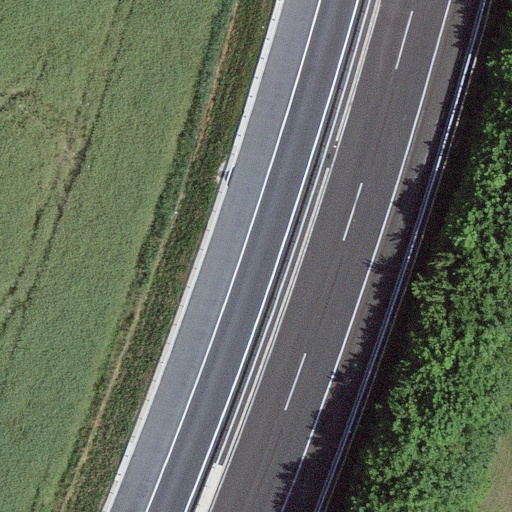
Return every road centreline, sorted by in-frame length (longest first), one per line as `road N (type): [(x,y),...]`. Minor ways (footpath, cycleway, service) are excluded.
road 1 (motorway): [(339,0),(249,290),(166,511)]
road 2 (motorway): [(245,511),(353,208),(414,0)]
